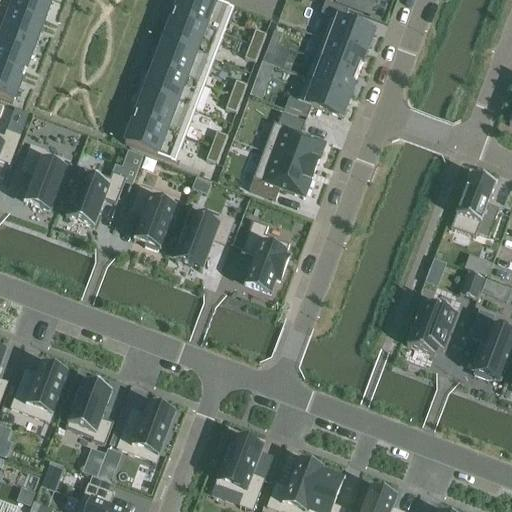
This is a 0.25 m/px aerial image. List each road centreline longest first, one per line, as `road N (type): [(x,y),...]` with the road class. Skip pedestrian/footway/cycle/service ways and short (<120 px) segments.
road 1 (residential): [(279,395),(511,481)]
road 2 (residential): [(0,288),(218,372)]
road 3 (residential): [(305,325),(383,114)]
road 4 (residential): [(165,511),(218,372)]
road 5 (residential): [(469,147),(511,25)]
road 6 (residential): [(383,114),(424,0)]
